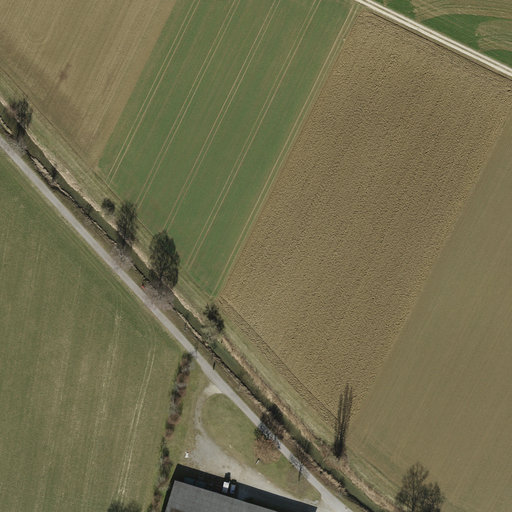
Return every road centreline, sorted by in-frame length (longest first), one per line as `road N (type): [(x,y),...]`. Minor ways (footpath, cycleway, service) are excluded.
road 1 (track): [(0,139),(343,511)]
road 2 (track): [(365,0),(511,73)]
